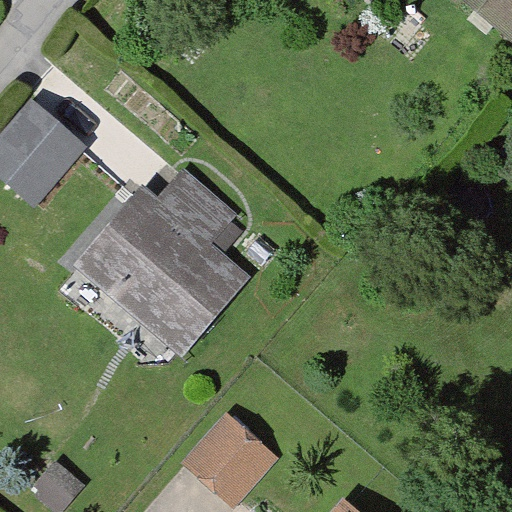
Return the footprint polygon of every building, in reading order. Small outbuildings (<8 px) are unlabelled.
[(511,0),(473,0),(511,28),(511,0)] [(31,98),(0,134),(0,177),(36,208),(88,146),(31,98)] [(147,186),(90,258),(191,352),(256,272),(220,240),(241,214),(187,167),(166,193),(147,186)] [(230,406),(187,454),(236,501),(282,450),(230,406)] [(58,456),(34,489),(65,511),(89,481),(58,456)] [(374,511),(358,497),(346,511),(374,511)]
